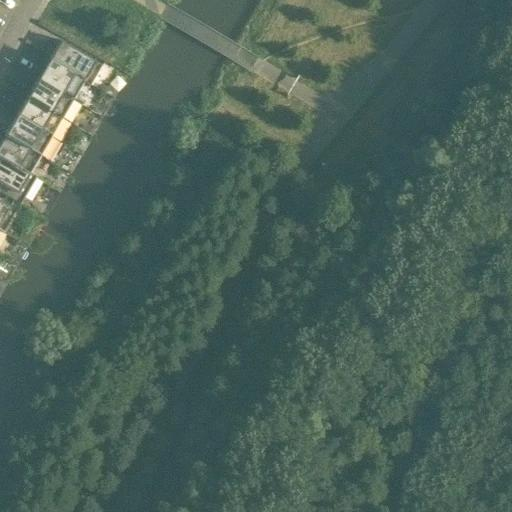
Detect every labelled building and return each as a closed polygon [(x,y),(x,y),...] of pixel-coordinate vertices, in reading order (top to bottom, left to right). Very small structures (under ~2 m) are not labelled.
[(44,60),(49,63),(49,62),(83,83),(83,84),(89,87),(101,67),(56,40),(44,60)] [(73,101),(83,84),(83,83),(49,62),(49,63),(38,81),(73,101)] [(73,101),(38,81),(27,99),(62,120),(73,101)] [(51,138),(62,120),(27,99),(16,118),(51,138)] [(40,157),(51,138),(16,118),(6,136),(40,157)] [(0,158),(29,175),(30,174),(40,157),(6,136),(0,145),(0,158)] [(36,178),(30,174),(29,175),(0,158),(0,194),(19,206),(36,178)] [(0,232),(3,234),(19,206),(0,194),(0,232)]
